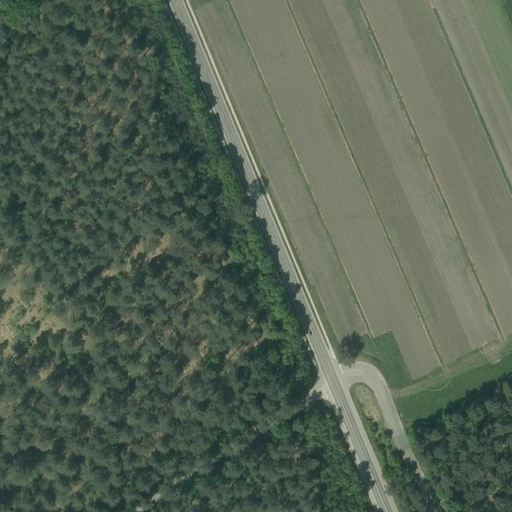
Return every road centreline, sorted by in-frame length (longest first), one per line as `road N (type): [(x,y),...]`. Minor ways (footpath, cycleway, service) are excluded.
road 1 (tertiary): [(173,0),(331,379)]
road 2 (unclassified): [(132,511),(331,379)]
road 3 (unclassified): [(435,511),(375,377),(351,369),(331,379)]
road 4 (tertiary): [(331,379),(386,511)]
